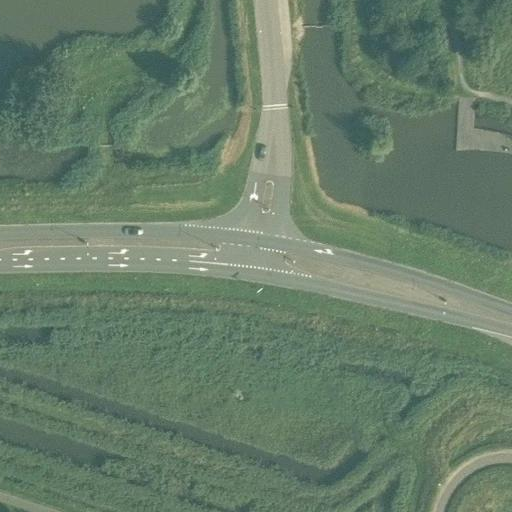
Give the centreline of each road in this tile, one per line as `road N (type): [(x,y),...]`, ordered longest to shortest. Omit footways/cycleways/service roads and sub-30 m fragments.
road 1 (unclassified): [(259,260),(275,131),(265,0)]
road 2 (secondary): [(259,260),(406,289),(511,322)]
road 3 (secondary): [(0,254),(259,260)]
